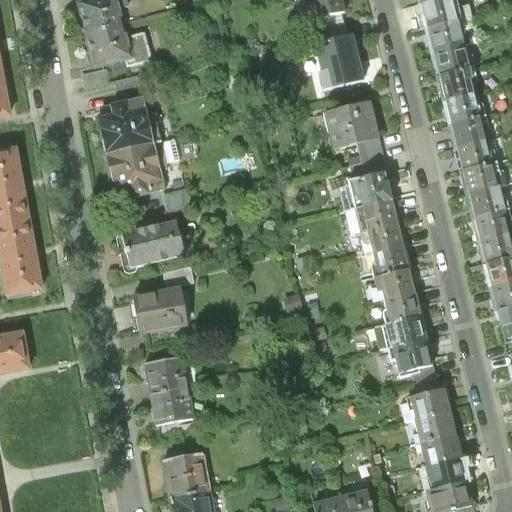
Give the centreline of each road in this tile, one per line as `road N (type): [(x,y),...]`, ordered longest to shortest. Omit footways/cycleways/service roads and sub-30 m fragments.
road 1 (residential): [(130,511),(35,0)]
road 2 (residential): [(385,0),(511,496)]
